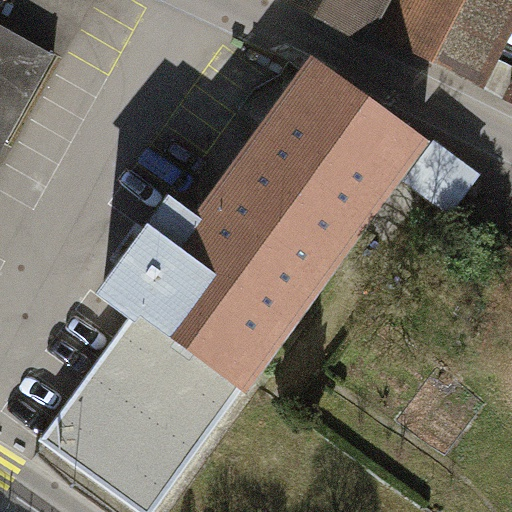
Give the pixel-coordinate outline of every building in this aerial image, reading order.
[(276,0),(368,51),(377,35),(396,0),(276,0)] [(483,93),(511,41),(511,0),(396,0),(377,35),(483,93)] [(0,135),(44,59),(0,33),(0,135)] [(122,331),(44,435),(147,511),(151,511),(423,148),(304,60),(183,222),(157,203),(83,302),(122,331)] [(511,86),(501,106),(511,111),(511,86)]
